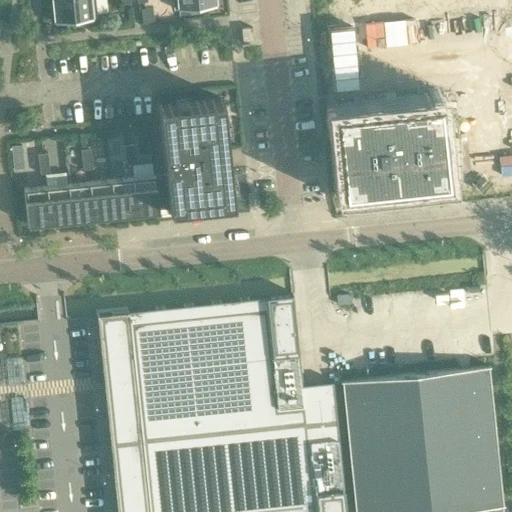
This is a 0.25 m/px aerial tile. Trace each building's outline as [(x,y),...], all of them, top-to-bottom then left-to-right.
[(94,0),(52,0),(55,22),(96,17),(94,0)] [(214,0),(172,0),(173,9),(215,5),(214,0)] [(251,28),(242,29),(243,44),(252,43),(251,28)] [(158,210),(234,202),(223,98),(159,104),(166,173),(154,174),(158,210)] [(438,102),(334,113),(343,190),(446,179),(438,102)] [(133,144),(124,145),(125,155),(134,154),(133,144)] [(22,146),(11,147),(14,172),(25,171),(22,146)] [(90,149),(81,150),(82,160),(91,159),(90,149)] [(47,153),(38,154),(39,164),(48,163),(47,153)] [(134,154),(125,155),(126,165),(135,164),(134,154)] [(91,159),(82,160),(83,170),(92,169),(91,159)] [(48,163),(39,164),(40,174),(49,173),(48,163)] [(158,210),(154,174),(133,176),(137,212),(158,210)] [(133,176),(111,179),(115,214),(137,212),(133,176)] [(115,214),(111,179),(90,181),(94,217),(115,214)] [(94,217),(90,181),(68,183),(72,219),(94,217)] [(72,219),(68,183),(47,185),(51,221),(72,219)] [(28,224),(51,221),(47,185),(24,188),(28,224)] [(127,310),(111,312),(125,439),(305,420),(302,384),(292,293),(127,311),(127,310)] [(503,511),(488,366),(342,381),(354,511),(503,511)] [(332,381),(302,384),(305,420),(336,417),(332,381)] [(305,420),(125,439),(132,511),(345,511),(336,417),(305,420)]
